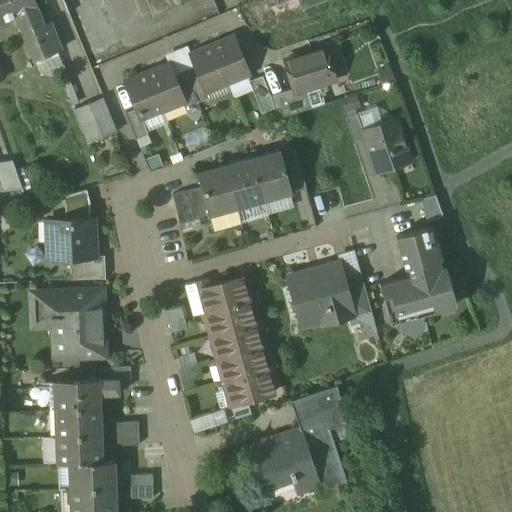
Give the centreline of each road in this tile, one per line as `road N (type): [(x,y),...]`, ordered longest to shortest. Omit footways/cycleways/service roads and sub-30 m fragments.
road 1 (residential): [(191,511),(142,285)]
road 2 (residential): [(142,285),(341,231)]
road 3 (residential): [(157,219),(153,191),(141,187),(125,197),(135,255)]
